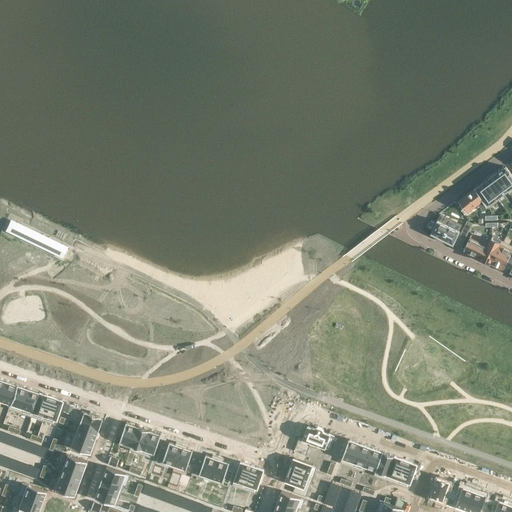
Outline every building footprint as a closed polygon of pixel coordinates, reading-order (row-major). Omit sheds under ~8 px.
[(495,174),(495,175),(507,191),(507,192),(509,195),(511,192),(511,175),(505,167),(495,174)] [(495,175),(485,182),(497,199),(507,192),(507,191),(495,175)] [(475,189),(474,189),(482,200),(488,208),(499,200),(497,199),(485,182),(475,189)] [(474,189),(458,201),(466,212),(482,200),(474,189)] [(440,215),(431,234),(453,245),(459,232),(445,225),(448,219),(440,215)] [(17,222),(11,234),(62,258),(68,246),(17,222)] [(471,235),(464,250),(481,258),(482,259),(489,244),(488,244),(471,235)] [(481,258),(481,259),(482,259),(493,264),(503,242),(504,242),(492,236),(488,244),(489,244),(482,259),(481,258)] [(503,242),(493,264),(503,269),(511,251),(511,246),(504,242),(503,242)] [(511,251),(503,269),(511,273),(511,251)] [(5,381),(0,395),(0,401),(9,404),(10,404),(16,385),(5,381)] [(9,404),(8,409),(19,413),(27,389),(16,385),(10,404),(9,404)] [(27,389),(19,413),(31,417),(39,393),(27,389)] [(39,393),(31,417),(42,421),(50,397),(39,393)] [(50,397),(42,421),(54,425),(62,401),(50,397)] [(62,410),(62,411),(71,414),(71,413),(70,413),(73,406),(74,406),(74,405),(65,402),(65,403),(63,411),(62,410)] [(82,411),(78,423),(80,424),(99,431),(103,419),(98,417),(99,415),(90,412),(90,414),(89,414),(82,411)] [(122,436),(119,444),(130,448),(131,448),(138,427),(127,423),(126,423),(124,428),(122,427),(119,436),(122,436)] [(76,435),(95,442),(99,431),(80,424),(76,435)] [(308,426),(303,439),(311,442),(310,446),(316,448),(317,445),(325,448),(330,449),(335,436),(330,434),(323,432),(322,429),(317,428),(315,429),(308,426)] [(130,448),(130,450),(141,454),(149,430),(138,427),(131,448),(130,448)] [(149,430),(141,454),(153,458),(161,435),(160,434),(149,431),(149,430)] [(74,434),(69,446),(91,454),(91,453),(95,442),(76,435),(74,434)] [(299,437),(294,451),(306,455),(310,446),(311,442),(303,439),(299,438),(299,437)] [(349,439),(340,463),(352,467),(361,443),(350,439),(349,439)] [(161,445),(155,461),(174,468),(175,466),(175,465),(182,444),(176,442),(176,445),(170,443),(170,442),(169,442),(168,448),(161,445)] [(361,443),(352,467),(364,471),(365,467),(365,466),(372,448),(361,443)] [(182,444),(175,465),(175,466),(193,472),(198,458),(191,456),(193,450),(192,450),(187,448),(187,446),(182,444)] [(372,448),(365,466),(365,467),(375,470),(375,471),(376,471),(383,452),(382,451),(382,452),(372,448)] [(376,471),(374,475),(386,479),(394,456),(383,452),(376,471)] [(66,454),(62,465),(83,473),(87,462),(88,462),(66,454)] [(193,472),(192,474),(210,480),(218,457),(213,455),(212,457),(207,455),(206,455),(204,460),(198,458),(193,472)] [(111,456),(108,464),(117,467),(119,459),(111,456)] [(394,456),(386,479),(397,484),(406,460),(394,456)] [(218,457),(210,480),(229,486),(235,470),(228,468),(229,463),(229,462),(229,463),(223,461),(224,459),(218,457)] [(291,464),(289,469),(313,478),(317,466),(294,458),(291,464)] [(406,460),(397,484),(409,488),(412,478),(414,479),(417,471),(415,470),(417,465),(406,460)] [(241,462),(233,485),(244,489),(252,466),(241,462)] [(62,465),(58,477),(79,484),(83,473),(62,465)] [(103,477),(124,485),(126,486),(130,475),(107,466),(107,467),(103,477)] [(252,466),(244,489),(256,493),(260,483),(262,484),(265,476),(262,475),(264,470),(252,466)] [(287,475),(285,481),(296,485),(293,492),(306,496),(313,478),(289,469),(287,475)] [(438,477),(431,496),(450,503),(455,489),(449,487),(451,482),(446,480),(447,478),(441,475),(440,478),(438,477)] [(103,476),(99,487),(121,495),(124,485),(103,477),(103,476)] [(58,477),(54,488),(75,496),(75,495),(79,484),(58,477)] [(22,483),(17,495),(19,496),(20,495),(41,503),(45,492),(22,483)] [(455,489),(450,503),(468,510),(476,488),(470,486),(469,488),(463,486),(461,491),(455,489)] [(96,497),(95,498),(117,505),(121,495),(99,487),(96,497)] [(476,488),(468,510),(473,511),(487,511),(491,502),(485,500),(487,495),(481,493),(481,490),(476,488)] [(281,491),(278,500),(299,508),(301,509),(305,499),(281,491)] [(19,496),(15,507),(18,508),(18,507),(30,511),(37,511),(41,503),(20,495),(19,496)] [(397,498),(394,505),(403,508),(406,501),(397,498)] [(275,509),(283,511),(297,511),(299,508),(278,500),(275,509)] [(380,500),(376,510),(380,511),(401,511),(403,509),(403,508),(394,505),(390,503),(384,501),(380,500)] [(491,502),(487,511),(508,511),(511,502),(506,500),(505,502),(499,500),(497,505),(491,502)] [(94,502),(91,509),(98,511),(99,511),(102,505),(94,502)]
